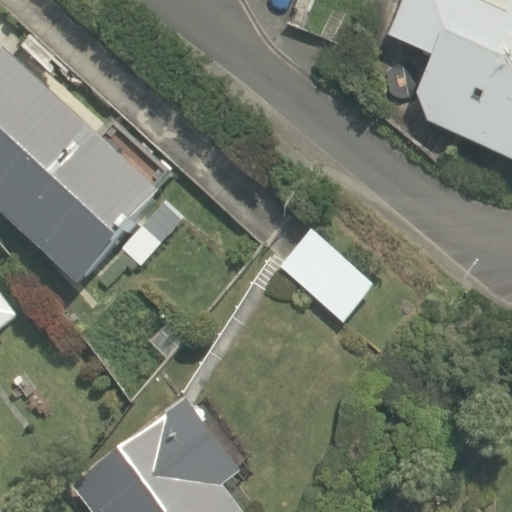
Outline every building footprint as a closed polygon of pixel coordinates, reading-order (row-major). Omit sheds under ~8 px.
[(511,0),(370,0),(330,86),(511,168),(511,0)] [(7,37),(0,43),(0,217),(76,286),(168,184),(7,37)] [(371,288),(306,231),(271,267),(338,326),(371,288)] [(0,294),(0,328),(17,315),(0,294)] [(192,393),(69,486),(89,511),(239,511),(217,484),(245,462),(192,393)]
